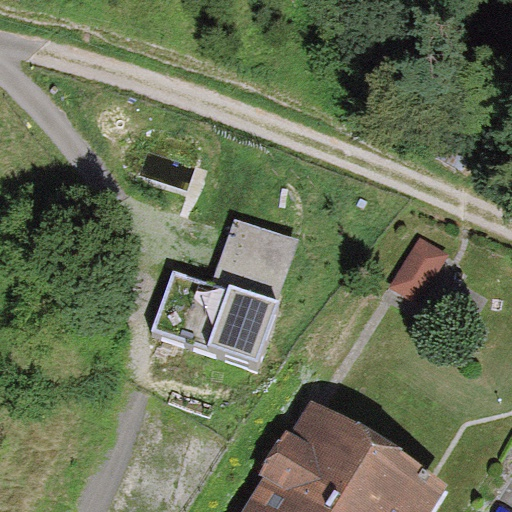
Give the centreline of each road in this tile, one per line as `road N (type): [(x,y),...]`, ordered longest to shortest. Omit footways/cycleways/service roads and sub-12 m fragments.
road 1 (track): [(511,228),(272,124),(0,42)]
road 2 (residential): [(85,511),(136,398),(136,246),(94,164),(0,71)]
